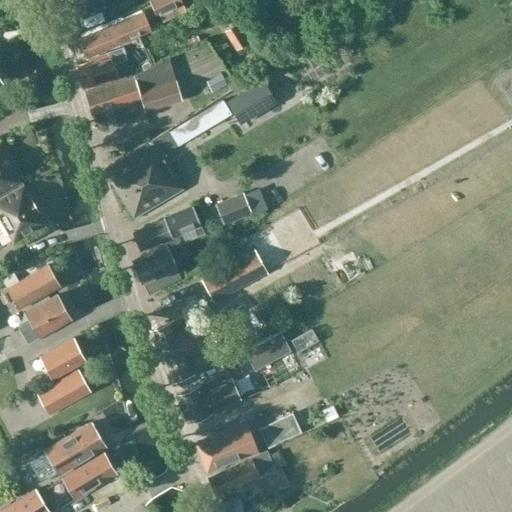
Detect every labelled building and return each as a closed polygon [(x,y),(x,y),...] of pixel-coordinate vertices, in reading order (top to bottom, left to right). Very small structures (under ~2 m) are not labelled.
[(71,0),(78,16),(103,5),(100,0),(71,0)] [(155,16),(181,3),(179,0),(153,0),(149,3),(155,16)] [(143,15),(111,28),(110,26),(79,39),(86,57),(150,31),(143,15)] [(89,63),(76,68),(83,89),(115,78),(111,64),(126,59),(122,47),(87,59),(89,63)] [(83,91),(91,115),(141,99),(145,112),(182,100),(175,81),(168,59),(133,76),(83,91)] [(275,102),(263,81),(228,101),(232,108),(235,107),(243,121),(275,102)] [(197,114),(169,131),(168,129),(152,139),(154,141),(152,142),(152,140),(104,169),(133,218),(181,189),(160,155),(205,128),(197,114)] [(0,194),(20,182),(0,147),(0,194)] [(0,198),(0,231),(5,229),(13,243),(46,224),(23,185),(0,198)] [(258,187),(242,193),(206,208),(214,228),(266,207),(258,187)] [(162,218),(164,220),(133,233),(140,251),(162,242),(165,247),(133,261),(143,284),(177,269),(172,257),(185,252),(178,235),(201,225),(192,205),(162,218)] [(246,284),(233,261),(201,279),(213,301),(246,284)] [(2,281),(17,309),(59,286),(48,266),(18,282),(14,274),(2,281)] [(30,320),(17,327),(27,344),(69,320),(56,296),(25,312),(30,320)] [(173,323),(150,332),(170,382),(193,373),(186,356),(215,344),(206,320),(177,332),(173,323)] [(280,332),(245,351),(254,369),(289,350),(280,332)] [(39,357),(51,379),(84,361),(72,339),(39,357)] [(90,391),(78,371),(36,394),(47,414),(90,391)] [(199,385),(176,395),(188,423),(211,413),(211,411),(240,398),(230,377),(201,390),(199,385)] [(300,433),(292,414),(259,430),(268,448),(300,433)] [(46,452),(29,462),(41,482),(58,472),(59,474),(105,447),(91,424),(45,451),(46,452)] [(245,424),(195,443),(207,473),(256,452),(245,424)] [(269,454),(268,451),(206,479),(215,495),(254,478),(263,496),(286,485),(278,467),(284,465),(277,451),(269,454)] [(95,459),(62,478),(74,499),(116,475),(103,454),(95,459)] [(35,489),(0,509),(0,511),(48,511),(37,493),(35,489)] [(242,511),(241,499),(232,500),(209,502),(210,511),(242,511)]
